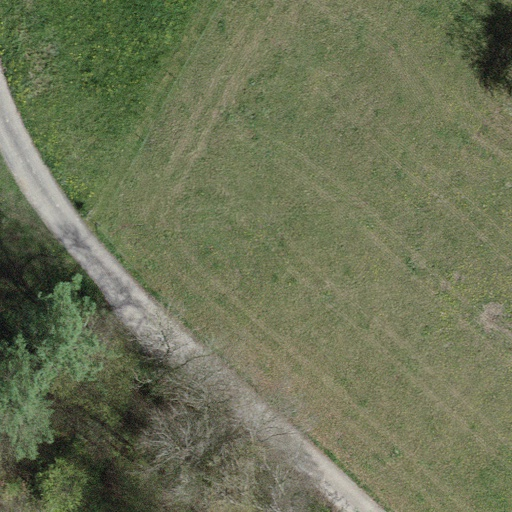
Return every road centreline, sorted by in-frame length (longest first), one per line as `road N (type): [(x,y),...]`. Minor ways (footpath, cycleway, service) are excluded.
road 1 (unclassified): [(370,511),(139,309),(0,122)]
road 2 (track): [(0,406),(139,309)]
